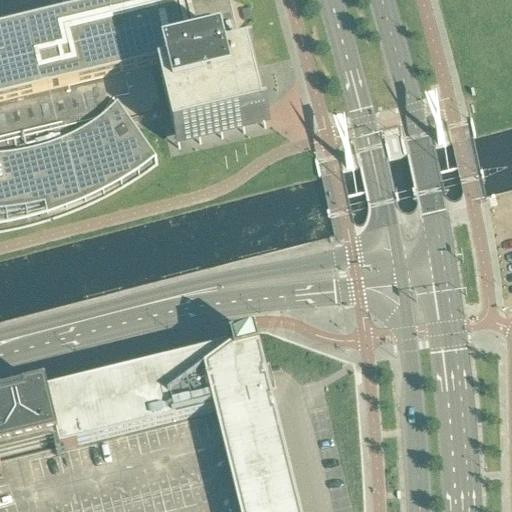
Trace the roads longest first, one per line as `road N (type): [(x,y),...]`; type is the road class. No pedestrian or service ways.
road 1 (secondary): [(396,255),(231,281),(144,302),(117,322)]
road 2 (secondary): [(117,322),(401,288)]
road 3 (primary): [(443,268),(379,0)]
road 4 (primary): [(329,0),(396,255)]
road 5 (primary): [(468,511),(443,268)]
road 6 (unknown): [(50,511),(64,497),(214,462),(234,511)]
road 7 (primary): [(401,288),(420,511)]
road 8 (secondary): [(117,322),(0,353)]
